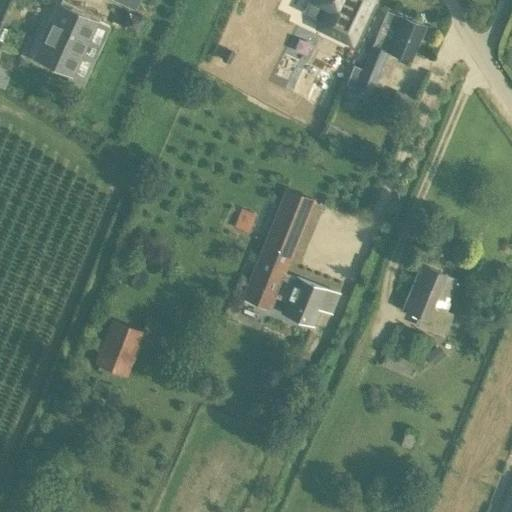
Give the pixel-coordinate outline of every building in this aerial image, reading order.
[(333,0),(339,2),(334,14),(357,25),(368,0),(333,0)] [(33,56),(72,73),(95,21),(56,4),(33,56)] [(352,65),(344,84),(347,85),(345,91),(363,99),(366,92),(369,93),(372,88),(375,77),(376,77),(386,51),(410,60),(424,25),(386,10),(372,45),(370,44),(360,68),(352,65)] [(274,296),(285,301),(282,311),(312,323),(318,307),(329,311),(337,293),(326,288),(295,276),(294,279),(282,274),(313,199),(286,187),(242,295),(269,306),(274,296)] [(249,229),(255,211),(241,206),(235,224),(249,229)] [(445,310),(448,301),(446,301),(456,279),(420,264),(402,308),(421,316),(418,324),(442,334),(451,313),(445,310)] [(111,320),(95,361),(126,372),(142,331),(111,320)] [(415,392),(433,346),(401,333),(393,351),(380,345),(361,390),(386,400),(393,383),(415,392)]
